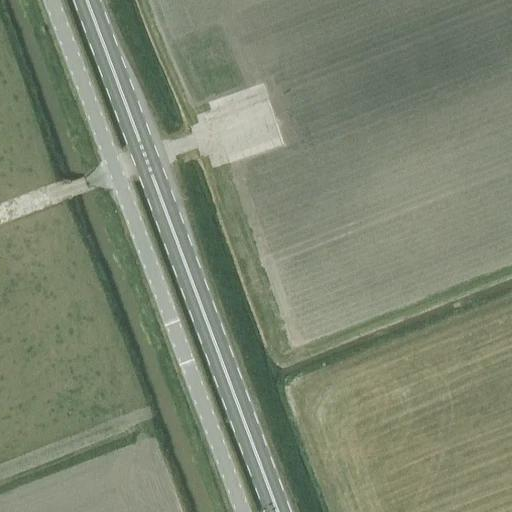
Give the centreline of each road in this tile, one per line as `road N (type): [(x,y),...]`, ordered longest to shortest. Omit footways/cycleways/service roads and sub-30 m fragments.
road 1 (primary): [(281,511),(90,0)]
road 2 (unclassified): [(243,511),(52,0)]
road 3 (track): [(0,216),(276,111)]
